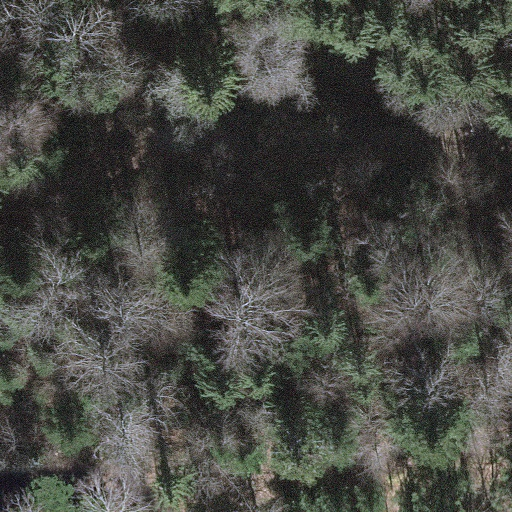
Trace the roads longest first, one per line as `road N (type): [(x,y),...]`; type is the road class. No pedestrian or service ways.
road 1 (track): [(0,192),(143,149),(265,135),(511,139)]
road 2 (track): [(26,511),(511,428)]
